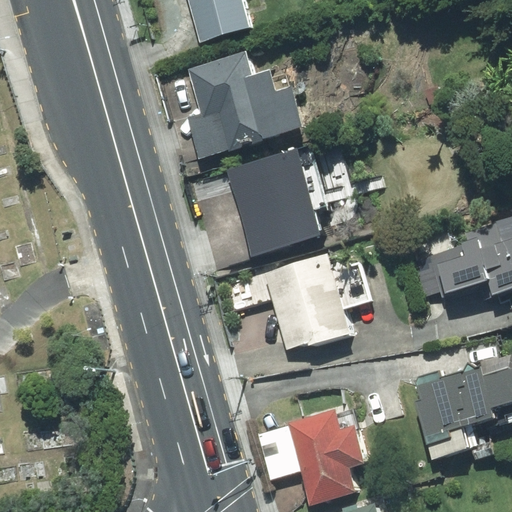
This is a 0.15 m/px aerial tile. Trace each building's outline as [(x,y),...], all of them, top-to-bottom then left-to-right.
[(259,0),(197,0),(209,42),(267,26),(259,0)] [(260,51),(197,70),(211,114),(199,118),(213,161),(329,125),(316,82),(293,89),(287,68),(267,74),(260,51)] [(333,166),(327,145),(238,169),(263,258),(338,237),(330,209),(337,207),(327,168),(333,166)] [(511,220),(478,232),(481,242),(439,256),(449,286),(461,282),(465,293),(507,279),(511,292),(511,220)] [(345,253),(275,272),(296,349),(320,342),(321,346),(366,334),(358,305),(381,299),(368,253),(346,259),(345,253)] [(451,351),(417,351),(417,367),(452,366),(451,351)] [(511,361),(434,382),(439,398),(427,401),(442,454),(485,442),(480,424),(511,414),(509,405),(511,404),(511,361)] [(298,424),(265,432),(268,446),(283,443),(285,454),(273,456),(278,481),(312,473),(319,504),(371,492),(365,465),(378,462),(370,425),(350,429),(346,409),(297,420),(298,424)] [(327,511),(392,511),(388,496),(327,511)]
